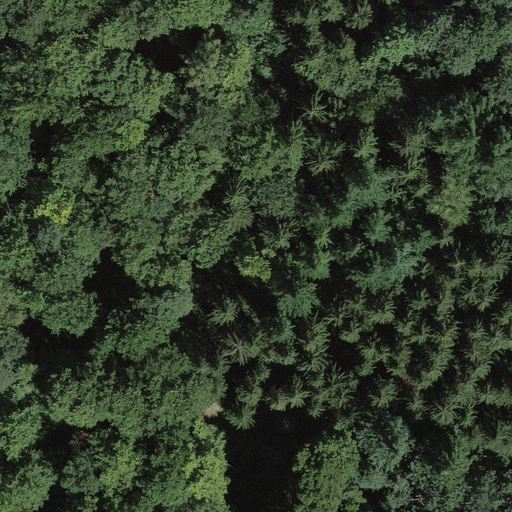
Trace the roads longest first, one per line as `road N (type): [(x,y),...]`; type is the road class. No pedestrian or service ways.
road 1 (track): [(1,388),(217,421),(340,416)]
road 2 (track): [(375,0),(511,110)]
road 3 (unclassified): [(7,0),(0,122)]
